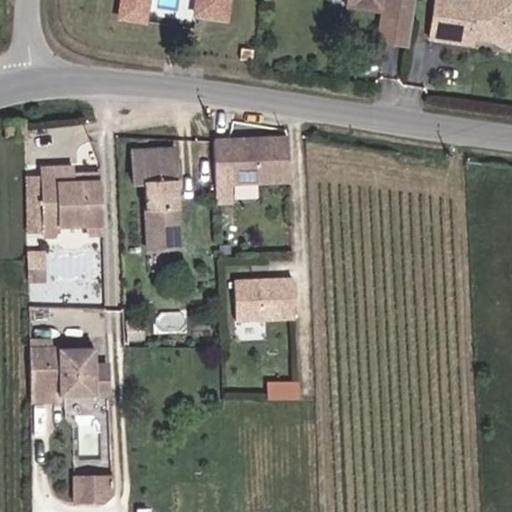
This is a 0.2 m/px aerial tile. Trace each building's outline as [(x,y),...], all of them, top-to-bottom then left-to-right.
[(151,24),(156,0),(121,0),(118,17),(151,24)] [(197,0),(195,14),(197,14),(225,18),(228,0),(197,0)] [(382,0),(346,0),(346,7),(381,11),(382,0)] [(406,45),(411,0),(382,0),(381,11),(377,41),(406,45)] [(504,30),(507,5),(511,5),(511,0),(434,0),(429,39),(463,44),(464,37),(473,38),(490,40),(492,28),(504,30)] [(509,43),(511,18),(511,5),(507,5),(504,30),(492,28),(490,40),(509,43)] [(472,45),(473,38),(464,37),(463,44),(472,45)] [(24,136),(23,122),(4,124),(6,138),(24,136)] [(289,183),(288,138),(254,139),(254,141),(242,141),(213,142),(213,201),(229,201),(229,184),(289,183)] [(144,181),(174,180),(173,149),(132,151),(133,181),(144,181)] [(102,233),(100,175),(72,176),(71,162),(25,163),(27,234),(61,233),(61,222),(81,221),(82,233),(102,233)] [(175,209),(174,180),(144,181),(145,211),(175,209)] [(176,229),(175,209),(145,211),(146,230),(176,229)] [(176,229),(146,230),(147,248),(177,247),(176,229)] [(43,279),(42,253),(26,254),(27,279),(43,279)] [(233,320),(293,318),(291,279),(232,281),(233,320)] [(107,389),(106,365),(93,365),(93,348),(48,348),(48,338),(29,339),(29,397),(64,396),(64,391),(107,389)] [(266,400),(297,399),(297,384),(266,384),(266,400)] [(94,501),(110,483),(110,474),(71,475),(72,501),(94,501)]
